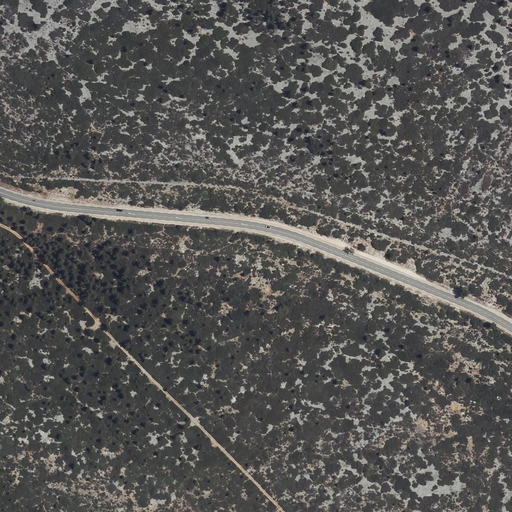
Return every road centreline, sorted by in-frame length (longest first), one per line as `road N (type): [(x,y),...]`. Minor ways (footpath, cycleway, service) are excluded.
road 1 (primary): [(511,326),(260,226),(74,209),(0,192)]
road 2 (track): [(0,225),(282,511)]
